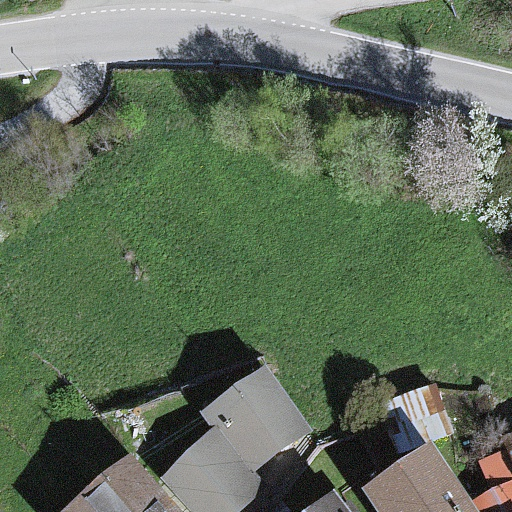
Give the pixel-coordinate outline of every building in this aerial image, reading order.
[(262,375),(207,415),(253,478),(308,437),(262,375)] [(214,439),(164,486),(189,511),(249,511),(267,495),(214,439)] [(480,511),(433,440),(363,486),(379,511),(480,511)] [(511,511),(511,442),(461,464),(484,511),(511,511)] [(172,511),(130,465),(77,511),(172,511)]
